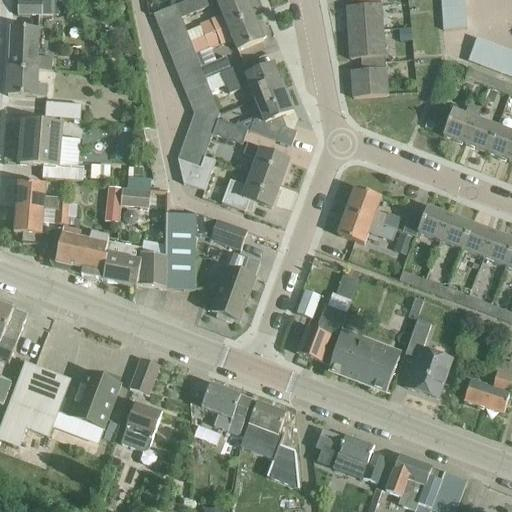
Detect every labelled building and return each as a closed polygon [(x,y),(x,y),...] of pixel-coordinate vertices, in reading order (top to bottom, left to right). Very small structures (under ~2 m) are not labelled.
[(192,0),(176,7),(181,18),(181,20),(213,7),(210,0),(192,0)] [(205,38),(254,19),(246,0),(231,0),(219,5),(224,18),(201,27),(205,38)] [(455,17),(467,16),(466,0),(442,0),(443,11),(455,10),(455,17)] [(58,3),(17,2),(17,15),(43,16),(43,18),(58,18),(58,3)] [(360,8),(347,9),(348,14),(349,35),(384,33),(383,11),(382,2),(360,4),(360,8)] [(181,18),(176,7),(154,17),(158,27),(181,18)] [(455,10),(443,11),(444,33),(468,31),(467,16),(455,17),(455,10)] [(181,20),(181,18),(158,27),(163,38),(185,29),(181,20)] [(205,38),(191,44),(194,52),(196,56),(210,50),(222,46),(223,48),(234,43),(238,53),(263,43),(263,41),(265,39),(261,30),(258,30),(254,19),(205,38)] [(9,70),(37,72),(52,72),(52,59),(38,59),(39,30),(11,29),(9,70)] [(185,29),(163,38),(167,50),(190,40),(185,29)] [(384,33),(349,35),(350,42),(350,43),(351,62),(365,61),(365,67),(387,65),(385,40),(384,33)] [(191,44),(190,40),(167,50),(172,61),(194,52),(191,44)] [(480,67),(489,45),(477,41),(469,63),(480,67)] [(489,45),(480,67),(493,72),(501,50),(489,45)] [(511,53),(501,50),(493,72),(511,79),(511,53)] [(194,52),(172,61),(176,72),(199,63),(196,56),(194,52)] [(206,82),(221,76),(231,71),(226,59),(201,69),(203,74),(206,82)] [(199,63),(176,72),(181,83),(203,74),(201,69),(199,63)] [(256,102),(283,91),(273,68),(253,76),(248,65),(231,71),(221,76),(226,88),(229,96),(250,88),(256,102)] [(366,73),(353,74),(355,101),(389,99),(387,69),(387,65),(365,67),(365,70),(366,73)] [(37,72),(9,70),(8,98),(47,100),(48,86),(37,86),(37,72)] [(488,90),(492,80),(469,72),(465,81),(488,90)] [(203,74),(181,83),(185,94),(208,85),(206,82),(203,74)] [(221,76),(206,82),(208,85),(211,94),(226,88),(221,76)] [(511,87),(492,80),(488,90),(510,98),(511,93),(511,87)] [(211,94),(208,85),(185,94),(190,105),(212,96),(211,94)] [(283,91),(256,102),(262,117),(255,120),(250,133),(291,148),(296,135),(282,130),(278,121),(293,115),(283,91)] [(220,116),(212,96),(190,105),(195,116),(220,116)] [(45,104),(44,119),(80,122),(82,107),(45,104)] [(454,113),(444,139),(466,148),(476,121),(481,111),(468,106),(464,117),(454,113)] [(220,116),(195,116),(190,127),(213,136),(218,121),(220,116)] [(218,121),(213,136),(213,137),(242,148),(248,133),(218,121)] [(476,121),(466,148),(488,156),(498,130),(476,121)] [(61,127),(23,124),(19,166),(44,168),(43,181),(83,184),(84,170),(58,168),(61,127)] [(213,136),(190,127),(186,139),(209,147),(213,137),(213,136)] [(511,134),(498,130),(488,156),(510,164),(511,158),(511,134)] [(142,137),(132,137),(132,148),(142,148),(142,137)] [(186,139),(182,150),(205,159),(209,147),(186,139)] [(252,176),(280,187),(289,163),(261,153),(262,150),(248,144),(243,156),(258,161),(252,176)] [(205,159),(182,150),(178,161),(201,170),(205,159)] [(206,190),(216,163),(205,159),(201,170),(178,161),(179,165),(182,178),(184,187),(190,189),(205,194),(206,190)] [(280,187),(252,176),(246,191),(232,186),(225,206),(245,214),(249,203),(271,211),(280,187)] [(16,210),(45,212),(56,213),(69,214),(69,219),(77,220),(78,207),(70,206),(70,201),(46,199),(46,187),(18,185),(18,187),(15,189),(15,197),(17,199),(16,210)] [(122,191),(111,190),(108,225),(119,226),(120,209),(122,192),(122,191)] [(347,214),(373,223),(381,200),(356,191),(347,214)] [(122,192),(120,209),(148,212),(150,195),(127,193),(122,192)] [(45,212),(16,210),(15,235),(24,236),(24,246),(39,247),(40,237),(43,237),(45,212)] [(441,245),(451,218),(428,210),(418,236),(441,245)] [(69,214),(56,213),(55,226),(68,227),(69,219),(69,214)] [(124,222),(127,226),(132,226),(136,223),(137,218),(134,214),(128,213),(124,216),(124,222)] [(410,213),(402,234),(415,239),(423,218),(410,213)] [(347,214),(338,238),(364,247),(369,235),(379,239),(392,244),(396,232),(384,227),(373,223),(347,214)] [(388,216),(384,227),(396,232),(401,221),(388,216)] [(167,217),(166,259),(165,292),(195,293),(195,217),(167,217)] [(451,218),(441,245),(462,253),(473,227),(451,218)] [(210,243),(241,254),(247,235),(217,224),(210,243)] [(494,235),(473,227),(462,253),(484,262),(494,235)] [(59,235),(52,264),(55,270),(82,276),(81,279),(103,283),(108,259),(105,258),(108,244),(109,240),(68,231),(67,232),(64,232),(63,236),(59,235)] [(401,235),(396,249),(409,253),(414,240),(401,235)] [(511,241),(494,235),(484,262),(506,270),(511,253),(511,241)] [(103,283),(103,284),(137,290),(138,290),(138,288),(165,292),(166,259),(166,249),(143,244),(142,251),(108,244),(105,258),(108,259),(103,283)] [(227,271),(212,314),(218,317),(217,320),(232,326),(233,322),(240,324),(256,281),(254,281),(260,266),(249,262),(243,277),(227,271)] [(422,294),(426,284),(402,274),(398,284),(422,294)] [(426,284),(422,294),(444,302),(448,292),(426,284)] [(448,292),(444,302),(465,310),(469,300),(448,292)] [(312,322),(321,300),(305,294),(297,316),(312,322)] [(469,300),(465,310),(487,319),(491,308),(469,300)] [(416,301),(409,321),(417,324),(424,304),(416,301)] [(0,363),(9,367),(28,319),(0,307),(0,363)] [(308,330),(298,357),(321,366),(321,365),(330,369),(329,374),(340,337),(346,316),(325,308),(318,327),(323,329),(321,335),(308,330)] [(511,318),(511,316),(491,308),(487,319),(509,327),(511,318)] [(438,402),(452,363),(423,352),(432,328),(418,323),(406,357),(418,361),(408,391),(438,402)] [(340,337),(329,374),(386,396),(400,360),(377,351),(375,347),(362,342),(357,344),(340,337)] [(133,393),(152,401),(163,371),(145,363),(133,393)] [(23,366),(0,426),(0,443),(18,450),(25,431),(47,440),(69,383),(23,366)] [(465,404),(504,416),(511,390),(511,378),(498,374),(493,392),(488,390),(488,389),(476,385),(477,381),(472,380),(465,404)] [(70,420),(104,432),(121,388),(88,375),(70,420)] [(0,380),(0,408),(2,409),(11,385),(0,380)] [(212,388),(202,412),(219,420),(214,430),(238,440),(253,405),(212,388)] [(135,406),(120,447),(143,455),(140,463),(142,467),(147,469),(152,468),(156,464),(157,460),(157,455),(149,452),(162,416),(135,406)] [(257,406),(240,451),(255,457),(273,463),(273,466),(267,480),(300,493),(295,455),(286,451),(280,449),(285,437),(283,437),(283,439),(279,438),(279,437),(282,428),(286,417),(286,416),(275,413),(257,406)] [(323,433),(316,452),(321,454),(317,466),(329,470),(340,440),(323,433)] [(387,462),(372,457),(374,449),(346,439),(333,472),(362,482),(362,481),(378,487),(387,462)] [(455,511),(466,485),(400,459),(387,495),(405,502),(403,510),(409,511),(455,511)]
